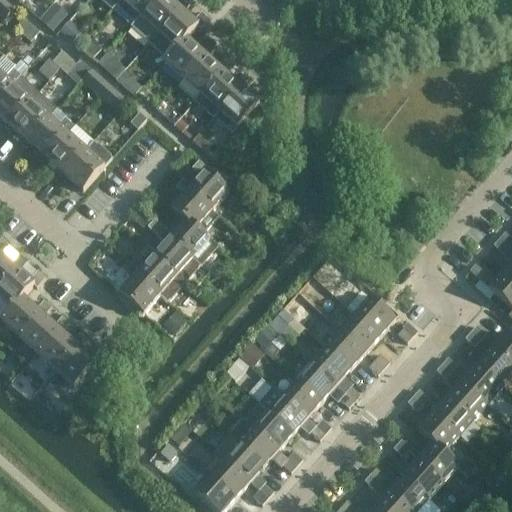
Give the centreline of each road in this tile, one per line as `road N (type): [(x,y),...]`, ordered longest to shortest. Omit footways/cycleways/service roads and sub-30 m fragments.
road 1 (residential): [(285,511),(441,344),(447,307),(439,262),(511,176)]
road 2 (residential): [(78,256),(166,154)]
